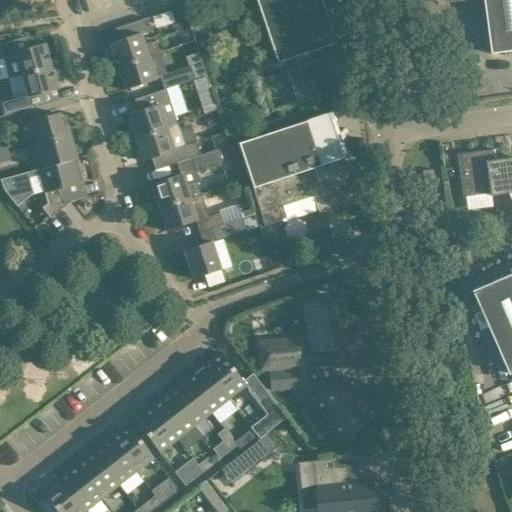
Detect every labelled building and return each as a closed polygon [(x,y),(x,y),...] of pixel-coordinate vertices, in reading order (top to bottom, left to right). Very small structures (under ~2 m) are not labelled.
[(189,21),(206,15),(201,0),(181,0),(182,0),(189,21)] [(260,80),(271,112),(325,95),(344,89),(333,56),(331,57),(328,47),(336,44),(320,0),(255,0),(257,5),(280,73),(260,80)] [(511,0),(428,0),(432,2),(449,0),(485,0),(493,55),(511,52),(511,0)] [(109,43),(116,67),(159,53),(155,42),(144,45),(140,35),(152,32),(148,18),(113,30),(115,30),(119,40),(109,43)] [(178,32),(182,45),(184,45),(195,41),(191,28),(179,32),(178,32)] [(0,50),(8,78),(21,75),(50,67),(44,44),(29,48),(25,37),(0,44),(0,50)] [(159,53),(116,67),(124,90),(155,80),(151,68),(163,64),(159,53)] [(159,76),(164,90),(166,89),(193,80),(194,79),(190,66),(159,76)] [(0,110),(2,117),(17,112),(44,105),(41,94),(57,90),(55,82),(58,79),(55,71),(51,70),(50,67),(21,75),(27,96),(0,103),(0,110)] [(194,79),(193,80),(204,115),(218,110),(211,88),(207,75),(194,79)] [(127,115),(134,138),(177,124),(166,89),(164,90),(141,97),(145,109),(127,115)] [(32,147),(36,146),(70,136),(65,119),(60,120),(58,113),(39,118),(25,123),(32,147)] [(208,117),(211,127),(222,123),(219,113),(208,117)] [(238,144),(252,189),(264,226),(282,220),(283,222),(322,210),(323,213),(351,204),(352,203),(353,202),(355,201),(356,200),(357,198),(358,196),(358,194),(358,192),(358,190),(354,177),(352,178),(353,180),(350,181),(328,114),(238,144)] [(172,152),(176,163),(200,155),(196,142),(184,146),(177,124),(134,138),(142,162),(172,152)] [(36,146),(42,168),(71,160),(71,161),(76,159),(70,136),(36,146)] [(150,184),(157,208),(200,194),(197,183),(199,182),(195,171),(222,162),(221,159),(233,155),(230,146),(232,145),(230,138),(223,140),(225,147),(218,149),(217,149),(200,155),(176,163),(180,174),(150,184)] [(458,155),(464,198),(492,194),(493,197),(511,194),(511,197),(511,158),(497,160),(495,150),(458,155)] [(8,153),(0,155),(0,163),(10,161),(8,153)] [(78,184),(77,182),(80,182),(81,179),(79,171),(77,170),(74,171),(71,161),(71,160),(42,168),(0,180),(0,181),(4,191),(16,206),(32,193),(28,178),(39,175),(47,204),(42,208),(50,218),(66,205),(59,197),(57,189),(78,184)] [(424,171),(425,182),(435,180),(434,170),(424,171)] [(195,221),(199,233),(223,225),(219,213),(208,217),(200,194),(157,208),(165,231),(195,221)] [(223,225),(199,233),(203,244),(183,251),(192,279),(220,270),(211,243),(216,241),(246,231),(248,235),(259,231),(253,215),(250,216),(223,225)] [(266,246),(274,269),(287,265),(279,241),(266,246)] [(511,275),(475,292),(511,375),(511,374),(511,275)] [(212,279),(216,290),(227,286),(223,276),(212,279)] [(303,303),(306,338),(258,342),(260,370),(302,366),(301,352),(348,348),(343,300),(303,303)] [(219,352),(201,366),(228,400),(245,386),(219,352)] [(201,366),(184,379),(211,413),(228,400),(201,366)] [(269,374),(271,390),(301,387),(300,371),(269,374)] [(310,401),(340,441),(372,417),(342,377),(310,401)] [(184,379),(167,392),(194,426),(211,413),(184,379)] [(258,383),(247,391),(267,415),(275,425),(285,417),(258,383)] [(167,392),(150,406),(177,439),(194,426),(167,392)] [(177,439),(150,406),(133,419),(159,453),(177,439)] [(109,438),(135,472),(153,458),(126,424),(109,438)] [(249,428),(239,436),(247,447),(258,438),(250,428),(249,428)] [(223,429),(217,434),(230,451),(236,446),(223,429)] [(109,438),(92,451),(118,485),(135,472),(109,438)] [(258,439),(234,458),(245,473),(270,454),(258,439)] [(219,445),(212,450),(219,459),(226,454),(219,445)] [(101,499),(118,485),(92,451),(75,465),(101,499)] [(208,458),(197,466),(202,472),(213,464),(208,458)] [(359,489),(358,482),(334,485),(332,459),(312,461),(317,511),(374,511),(372,487),(359,489)] [(58,478),(84,511),(101,499),(75,465),(58,478)] [(184,468),(176,475),(184,486),(186,485),(193,479),(184,468)] [(40,492),(56,511),(84,511),(58,478),(40,492)] [(159,484),(151,491),(161,505),(170,498),(159,484)] [(276,511),(260,485),(239,499),(246,511),(276,511)] [(146,503),(137,509),(139,511),(151,511),(152,511),(146,503)]
